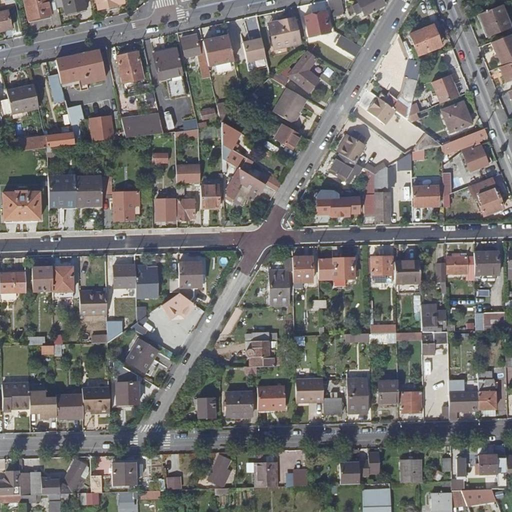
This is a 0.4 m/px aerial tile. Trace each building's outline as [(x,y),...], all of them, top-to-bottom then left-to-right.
[(24,0),(29,19),(50,14),(46,0),(24,0)] [(86,9),(83,0),(62,0),(65,13),(86,9)] [(96,0),(99,8),(117,5),(117,3),(123,2),(122,0),(96,0)] [(353,0),(330,0),(334,14),(347,11),(345,4),(354,1),(353,0)] [(387,3),(385,0),(361,0),(368,14),(387,3)] [(500,4),(478,13),(486,35),(508,26),(500,4)] [(0,30),(11,28),(7,11),(0,13),(0,30)] [(333,31),(329,11),(307,15),(311,35),(333,31)] [(303,41),(297,16),(281,19),(282,22),(272,24),(277,47),(303,41)] [(441,44),(434,23),(411,31),(419,53),(441,44)] [(493,39),(503,64),(511,59),(511,33),(511,32),(493,39)] [(214,76),(212,65),(206,39),(206,38),(201,39),(201,34),(192,36),(191,35),(184,37),(189,56),(201,53),(207,77),(214,76)] [(237,59),(232,34),(206,39),(212,65),(237,59)] [(269,57),(265,39),(257,41),(256,39),(245,42),(250,61),(269,57)] [(360,48),(348,40),(342,50),(354,58),(360,48)] [(157,50),(162,77),(184,72),(178,46),(157,50)] [(101,48),(58,58),(61,71),(62,73),(63,82),(89,76),(90,81),(108,77),(101,48)] [(119,55),(125,82),(145,78),(139,50),(119,55)] [(292,73),(312,89),(321,77),(310,68),(318,58),(309,51),(292,73)] [(511,59),(503,64),(509,79),(511,77),(511,59)] [(273,75),(287,84),(291,77),(280,70),(273,75)] [(68,101),(63,82),(62,73),(51,76),(58,103),(68,101)] [(440,102),(458,95),(450,73),(431,80),(440,102)] [(185,78),(170,81),(174,97),(188,94),(185,78)] [(41,107),(36,83),(21,86),(22,88),(9,90),(14,113),(41,107)] [(305,101),(285,89),(271,112),(292,125),(297,116),(296,115),(305,101)] [(386,102),(377,94),(363,111),(379,124),(392,106),(386,102)] [(386,102),(392,106),(398,110),(402,105),(390,96),(386,102)] [(418,110),(427,107),(425,99),(415,103),(418,110)] [(472,122),(463,101),(441,109),(449,130),(472,122)] [(219,124),(226,117),(228,116),(225,104),(215,106),(219,124)] [(82,105),(69,107),(72,120),(85,117),(82,105)] [(219,124),(229,129),(248,110),(242,105),(228,119),(226,117),(219,124)] [(408,118),(409,114),(409,111),(402,105),(398,110),(408,118)] [(213,110),(200,113),(201,122),(215,119),(213,110)] [(116,136),(113,115),(93,117),(95,138),(116,136)] [(128,137),(152,134),(165,132),(163,122),(155,123),(155,118),(131,121),(132,126),(126,127),(128,137)] [(183,132),(196,130),(195,120),(182,122),(183,132)] [(221,161),(236,170),(243,158),(231,151),(240,135),(229,129),(219,124),(220,134),(221,161)] [(299,136),(283,127),(279,133),(276,131),(275,134),(277,135),(276,138),(285,143),(282,148),(290,152),(299,136)] [(487,135),(484,128),(442,144),(442,154),(472,142),(473,145),(462,150),(470,170),(486,164),(478,141),(481,139),(481,138),(487,135)] [(183,132),(175,133),(176,141),(197,139),(196,130),(183,132)] [(49,146),(76,143),(75,132),(47,135),(49,146)] [(21,150),(49,146),(47,135),(19,139),(21,150)] [(348,135),(338,152),(353,161),(363,144),(348,135)] [(433,146),(442,144),(429,135),(427,138),(433,143),(432,145),(433,146)] [(360,165),(353,161),(338,152),(327,171),(349,184),(360,165)] [(168,154),(153,154),(153,163),(168,163),(168,154)] [(399,171),(413,168),(410,155),(396,158),(399,171)] [(373,173),(385,166),(382,162),(373,167),(368,170),(373,173)] [(198,165),(176,166),(177,185),(199,184),(198,165)] [(373,183),(373,187),(385,187),(385,166),(373,173),(373,183)] [(363,167),(362,183),(373,183),(373,173),(368,170),(363,167)] [(256,182),(236,170),(223,191),(226,193),(224,197),(232,202),(238,193),(236,192),(239,186),(257,196),(263,186),(256,182)] [(50,175),(50,205),(65,204),(65,207),(78,206),(77,178),(77,175),(50,175)] [(274,193),(279,186),(260,175),(256,182),(263,186),(274,193)] [(491,176),(484,179),(473,183),(467,186),(473,199),(476,197),(483,214),(502,207),(491,176)] [(77,178),(78,206),(86,206),(86,204),(104,204),(104,195),(103,181),(103,177),(77,178)] [(103,181),(104,195),(113,195),(113,181),(103,181)] [(373,187),(373,183),(362,183),(363,213),(374,213),(373,193),(373,187)] [(202,186),(202,209),(220,209),(220,186),(202,186)] [(411,186),(411,197),(414,197),(414,207),(437,207),(437,197),(437,186),(411,186)] [(328,189),(319,189),(320,210),(329,209),(329,213),(348,213),(347,197),(329,197),(328,189)] [(373,193),(374,213),(374,216),(376,216),(376,222),(387,222),(387,209),(390,209),(389,192),(382,193),(382,189),(377,189),(377,193),(373,193)] [(23,220),(23,193),(4,194),(4,220),(23,220)] [(23,193),(23,220),(41,219),(41,193),(23,193)] [(135,214),(141,214),(140,194),(115,194),(116,220),(135,219),(135,214)] [(154,224),(172,224),(172,203),(153,203),(154,224)] [(186,220),(191,220),(191,203),(177,203),(177,223),(186,223),(186,220)] [(473,264),(474,279),(480,279),(480,274),(498,274),(498,253),(473,253),(473,256),(473,264)] [(291,257),(291,258),(292,281),(311,281),(311,256),(291,257)] [(466,264),(466,256),(447,256),(448,279),(467,278),(466,264)] [(333,259),(317,259),(317,275),(334,275),(334,278),(354,277),(353,257),(334,258),(333,259)] [(390,257),(371,257),(372,283),(390,283),(390,257)] [(268,306),(288,305),(287,294),(292,294),(292,281),(291,258),(284,258),(285,271),(268,271),(268,306)] [(393,261),(394,291),(420,290),(419,261),(393,261)] [(180,293),(190,300),(194,295),(195,287),(202,287),(202,263),(180,263),(180,280),(180,292),(180,293)] [(445,263),(436,263),(436,281),(441,281),(441,293),(442,293),(446,293),(445,263)] [(137,275),(137,265),(116,265),(116,291),(125,291),(125,287),(137,287),(137,275)] [(137,275),(137,287),(137,298),(160,298),(160,269),(149,269),(149,265),(139,265),(139,275),(137,275)] [(54,291),(54,267),(34,268),(34,291),(54,291)] [(54,267),(54,291),(54,292),(75,292),(74,267),(54,267)] [(0,272),(1,292),(27,291),(27,272),(0,272)] [(81,291),(81,314),(108,314),(107,292),(88,292),(88,290),(81,291)] [(190,300),(180,293),(162,305),(169,314),(179,307),(188,313),(195,304),(190,300)] [(511,299),(503,300),(503,307),(511,307),(511,299)] [(420,305),(421,329),(439,329),(439,327),(444,327),(443,310),(434,310),(434,305),(420,305)] [(137,307),(138,322),(147,316),(147,307),(137,307)] [(504,330),(503,312),(482,313),(483,330),(504,330)] [(108,322),(108,335),(109,341),(123,332),(123,322),(108,322)] [(370,324),(370,333),(385,332),(385,324),(370,324)] [(385,332),(395,332),(395,324),(385,324),(385,332)] [(447,343),(447,331),(421,332),(422,354),(434,354),(434,348),(434,343),(438,343),(447,343)] [(250,332),(251,339),(251,345),(250,347),(248,348),(245,348),(245,349),(244,351),(244,353),(245,355),(247,356),(249,357),(249,366),(255,366),(270,366),(270,357),(273,357),(273,348),(265,348),(265,339),(258,339),(258,332),(250,332)] [(369,333),(346,334),(346,342),(369,341),(369,333)] [(146,372),(160,349),(140,337),(127,360),(146,372)] [(270,366),(280,365),(280,357),(273,357),(270,357),(270,366)] [(137,374),(116,362),(116,374),(122,374),(122,381),(116,382),(117,402),(138,402),(138,382),(137,381),(137,374)] [(255,380),(255,371),(245,371),(245,381),(255,380)] [(478,393),(488,392),(487,380),(491,380),(491,371),(477,372),(478,393)] [(294,381),(295,402),(308,401),(308,398),(320,398),(319,378),(306,378),(306,381),(294,381)] [(346,394),(346,412),(368,411),(367,378),(346,378),(346,385),(346,394)] [(397,402),(396,380),(378,380),(379,402),(397,402)] [(449,420),(457,420),(457,409),(478,409),(478,394),(456,394),(456,380),(448,380),(449,420)] [(3,384),(3,410),(13,410),(13,408),(29,408),(29,391),(29,384),(3,384)] [(255,386),(256,410),(269,409),(268,406),(284,406),(283,386),(255,386)] [(110,413),(110,389),(97,389),(97,387),(82,387),(83,394),(83,409),(98,409),(98,413),(110,413)] [(56,417),(56,397),(45,397),(45,391),(29,391),(29,408),(29,413),(39,412),(40,418),(49,418),(49,417),(56,417)] [(249,415),(248,391),(223,391),(224,415),(249,415)] [(400,391),(400,412),(420,412),(419,391),(400,391)] [(478,394),(478,409),(495,408),(495,392),(488,392),(478,393),(478,394)] [(56,394),(56,397),(56,417),(57,417),(83,417),(83,409),(83,394),(56,394)] [(322,398),(322,413),(341,412),(341,398),(322,398)] [(211,417),(211,399),(194,399),(195,417),(211,417)] [(339,484),(359,484),(359,475),(369,475),(369,471),(380,471),(379,452),(368,452),(368,460),(357,460),(357,462),(338,462),(339,484)] [(228,458),(219,454),(207,477),(220,485),(224,477),(220,474),(228,458)] [(504,456),(504,454),(477,455),(477,461),(474,461),(475,472),(504,472),(504,456)] [(451,469),(450,456),(441,456),(441,469),(451,469)] [(43,476),(43,493),(70,492),(72,488),(78,491),(83,481),(78,478),(86,462),(77,457),(65,482),(61,482),(61,478),(52,478),(52,476),(43,476)] [(400,483),(418,482),(420,482),(419,458),(399,458),(400,483)] [(119,465),(114,465),(114,485),(137,484),(137,460),(119,461),(119,465)] [(255,487),(277,486),(276,460),(254,461),(255,487)] [(0,494),(21,494),(22,494),(22,487),(21,470),(7,470),(7,476),(5,480),(0,480),(0,494)] [(21,470),(22,487),(33,486),(33,470),(21,470)] [(295,486),(307,485),(307,472),(295,472),(295,486)] [(82,492),(82,503),(101,503),(100,476),(92,476),(92,492),(82,492)] [(168,488),(182,487),(181,476),(167,476),(168,488)] [(389,511),(389,483),(380,483),(362,484),(362,511),(389,511)] [(135,506),(133,491),(118,492),(120,507),(135,506)] [(466,505),(460,491),(451,491),(451,493),(451,509),(466,505)] [(118,511),(137,511),(137,492),(135,492),(135,507),(119,508),(118,511)] [(451,511),(451,509),(451,493),(431,493),(431,510),(441,510),(441,511),(451,511)] [(59,511),(59,499),(49,499),(49,511),(59,511)]
